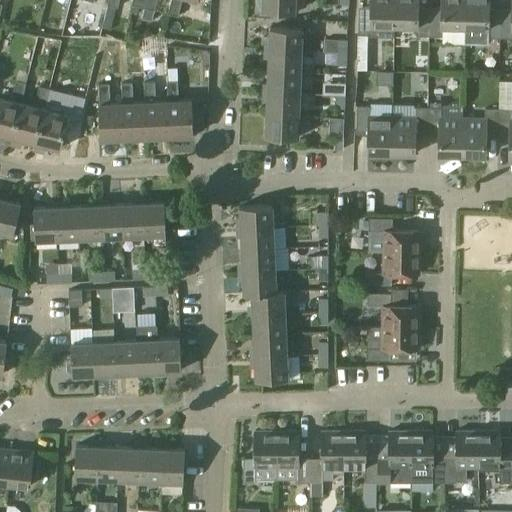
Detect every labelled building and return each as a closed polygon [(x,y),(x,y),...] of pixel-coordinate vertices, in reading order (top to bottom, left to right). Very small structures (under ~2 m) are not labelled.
[(146,0),(144,8),(155,11),(157,0),(146,0)] [(171,0),(168,14),(178,16),(181,0),(196,0),(197,0),(171,0)] [(262,0),(262,11),(295,12),(295,0),(262,0)] [(372,26),(394,26),(394,0),(371,0),(371,10),(359,10),(358,35),(372,35),(372,26)] [(416,36),(429,36),(430,11),(418,11),(417,0),(394,0),(394,26),(416,27),(416,36)] [(443,27),(465,28),(465,0),(441,0),(442,11),(430,11),(429,36),(442,37),(443,27)] [(487,38),(500,38),(500,13),(488,12),(488,0),(465,0),(465,28),(487,28),(487,38)] [(500,38),(511,38),(511,12),(500,13),(500,38)] [(269,50),(301,51),(302,29),(270,27),(269,50)] [(337,52),(347,53),(347,40),(337,40),(337,52)] [(268,71),(301,72),(301,51),(269,50),(268,71)] [(337,65),(346,66),(347,53),(337,52),(337,65)] [(267,93),(300,94),(301,72),(268,71),(267,93)] [(0,134),(12,137),(21,103),(26,83),(16,81),(11,100),(0,97),(0,134)] [(168,101),(169,136),(193,135),(191,100),(178,100),(177,81),(167,81),(168,101)] [(144,82),(145,102),(147,137),(169,136),(168,101),(155,101),(155,82),(144,82)] [(122,83),(122,103),(124,138),(147,137),(145,102),(133,102),(132,83),(122,83)] [(336,83),(335,95),(345,96),(345,84),(336,83)] [(99,104),(101,139),(124,138),(122,103),(110,103),(109,84),(99,84),(100,104),(99,104)] [(22,140),(35,143),(44,108),(49,89),(39,86),(34,106),(21,103),(12,137),(10,145),(15,146),(16,144),(21,145),(22,140)] [(33,150),(39,152),(39,150),(44,151),(45,146),(59,149),(67,119),(79,122),(85,98),(62,92),(58,112),(44,108),(35,143),(33,150)] [(266,114),(299,115),(300,94),(267,93),(266,114)] [(335,109),(344,109),(345,96),(335,95),(335,109)] [(368,153),(391,154),(392,116),(370,116),(370,106),(357,106),(356,131),(368,131),(368,153)] [(415,132),(427,133),(428,107),(414,107),(414,116),(392,116),(391,154),(415,154),(415,132)] [(439,155),(462,155),(463,117),(441,117),(441,107),(428,107),(427,133),(439,133),(439,155)] [(486,134),(498,134),(498,109),(485,108),(485,118),(463,117),(462,155),(485,156),(486,134)] [(509,156),(511,156),(511,118),(511,119),(511,109),(498,109),(498,134),(510,134),(509,156)] [(265,136),(298,138),(299,115),(266,114),(265,136)] [(334,150),(343,150),(343,137),(334,137),(334,150)] [(0,231),(13,235),(21,203),(0,198),(0,231)] [(164,202),(142,203),(144,235),(166,234),(164,202)] [(142,203),(121,204),(122,236),(144,235),(142,203)] [(99,205),(101,237),(122,236),(121,204),(99,205)] [(78,206),(79,238),(101,237),(99,205),(78,206)] [(240,206),(241,229),(273,227),(272,205),(240,206)] [(78,206),(56,207),(57,239),(79,238),(78,206)] [(34,208),(35,240),(57,239),(56,207),(34,208)] [(318,212),(318,225),(328,225),(328,213),(318,212)] [(393,218),(369,218),(368,230),(371,230),(370,251),(383,251),(383,252),(419,252),(420,231),(392,230),(393,218)] [(318,225),(318,238),(328,238),(328,225),(318,225)] [(241,229),(242,250),(274,249),(273,227),(241,229)] [(242,250),(243,272),(275,270),(274,249),(242,250)] [(368,285),(392,285),(392,273),(419,274),(419,252),(383,252),(383,273),(368,273),(368,285)] [(318,256),(318,269),(328,268),(327,256),(318,256)] [(318,269),(318,281),(328,281),(328,268),(318,269)] [(132,271),(132,280),(145,279),(145,270),(132,271)] [(145,270),(145,279),(157,279),(157,270),(145,270)] [(244,294),(252,293),(276,292),(276,291),(275,270),(243,272),(244,294)] [(89,273),(89,282),(102,281),(102,272),(89,273)] [(102,272),(102,281),(114,281),(114,272),(102,272)] [(59,274),(59,283),(71,283),(71,273),(59,274)] [(46,275),(46,284),(59,283),(59,274),(46,275)] [(0,286),(0,295),(10,298),(13,289),(0,286)] [(155,287),(156,296),(167,295),(167,286),(155,287)] [(142,287),(143,297),(156,296),(155,287),(142,287)] [(112,289),(113,298),(124,297),(124,288),(112,289)] [(99,289),(99,299),(113,298),(112,289),(99,289)] [(69,291),(70,306),(82,305),(81,290),(69,291)] [(252,314),(285,313),(284,291),(276,291),(276,292),(252,293),(252,314)] [(382,327),(418,327),(419,306),(391,305),(392,293),(368,293),(367,305),(383,306),(382,327)] [(318,299),(318,311),(327,311),(327,299),(318,299)] [(318,311),(318,324),(327,324),(327,311),(318,311)] [(252,314),(253,336),(286,334),(285,313),(252,314)] [(366,360),(390,361),(391,349),(418,349),(418,327),(382,327),(382,338),(367,338),(367,348),(366,360)] [(253,336),(254,357),(287,356),(286,334),(253,336)] [(180,338),(158,339),(159,371),(181,370),(180,338)] [(158,339),(136,340),(138,372),(159,371),(158,339)] [(115,341),(116,373),(138,372),(136,340),(115,341)] [(115,341),(93,342),(95,374),(116,373),(115,341)] [(71,343),(72,375),(95,374),(93,342),(71,343)] [(318,342),(318,355),(328,355),(328,342),(318,342)] [(318,355),(318,368),(327,367),(328,355),(318,355)] [(254,357),(255,379),(288,378),(287,356),(254,357)] [(274,480),(275,428),(253,428),(253,456),(241,456),(241,480),(274,480)] [(308,481),(308,457),(296,456),(296,428),(275,428),(274,480),(308,481)] [(343,474),(343,466),(342,466),(342,429),(320,429),(320,457),(308,457),(308,481),(320,481),(320,480),(333,480),(333,474),(343,474)] [(363,481),(375,481),(375,457),(363,457),(363,429),(342,429),(342,466),(343,466),(363,466),(363,481)] [(388,466),(409,466),(409,429),(388,429),(387,457),(375,457),(375,481),(388,481),(388,466)] [(430,481),(442,482),(442,458),(430,458),(431,430),(409,429),(409,466),(430,466),(430,481)] [(454,458),(442,458),(442,482),(457,482),(457,480),(464,480),(464,467),(476,467),(476,430),(455,430),(454,458)] [(498,430),(476,430),(476,467),(497,467),(497,482),(509,482),(510,443),(498,443),(498,430)] [(74,477),(97,479),(98,446),(76,445),(74,477)] [(97,479),(118,480),(119,447),(98,446),(97,479)] [(118,480),(140,481),(141,447),(119,447),(118,480)] [(140,481),(161,482),(162,448),(141,447),(140,481)] [(0,482),(8,483),(12,450),(0,448),(0,482)] [(161,482),(183,483),(185,449),(162,448),(161,482)] [(8,483),(30,486),(34,452),(12,450),(8,483)] [(409,466),(388,466),(388,481),(409,481),(409,466)] [(430,466),(409,466),(409,481),(430,481),(430,466)]
